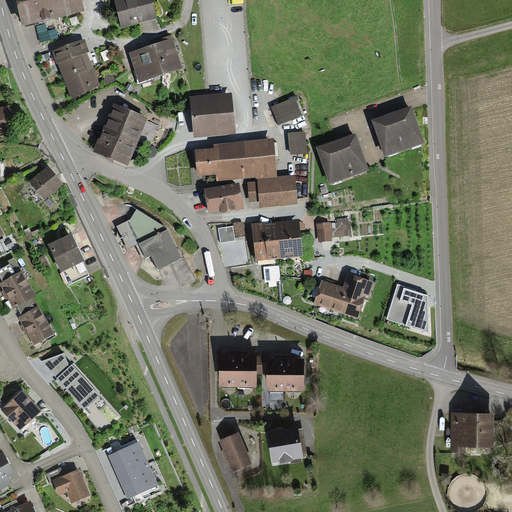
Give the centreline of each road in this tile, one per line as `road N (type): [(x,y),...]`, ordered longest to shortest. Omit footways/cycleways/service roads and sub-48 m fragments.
road 1 (unclassified): [(439,376),(446,331),(434,0)]
road 2 (tertiary): [(439,376),(216,300)]
road 3 (residential): [(66,165),(87,160),(165,194),(209,248),(216,300)]
road 4 (residential): [(115,511),(72,423),(43,397),(0,326)]
road 5 (secondary): [(137,313),(222,511)]
road 6 (secondary): [(0,0),(27,84),(66,165)]
road 7 (secondary): [(66,165),(137,313)]
road 8 (track): [(444,377),(429,458),(443,511)]
